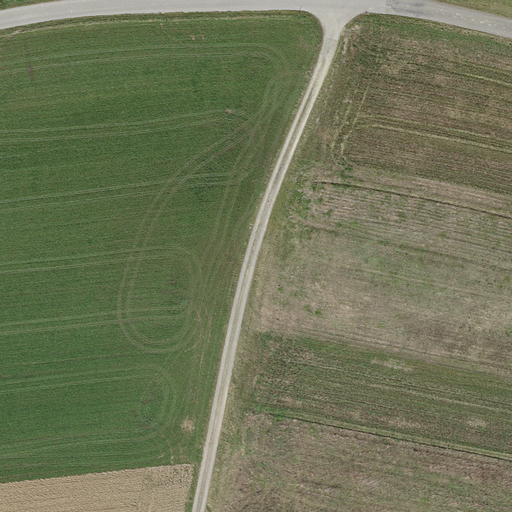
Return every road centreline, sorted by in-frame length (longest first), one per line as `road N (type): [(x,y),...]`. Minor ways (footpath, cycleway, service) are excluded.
road 1 (track): [(198,511),(250,249),(348,0)]
road 2 (residential): [(511,25),(347,1),(86,2),(0,19)]
